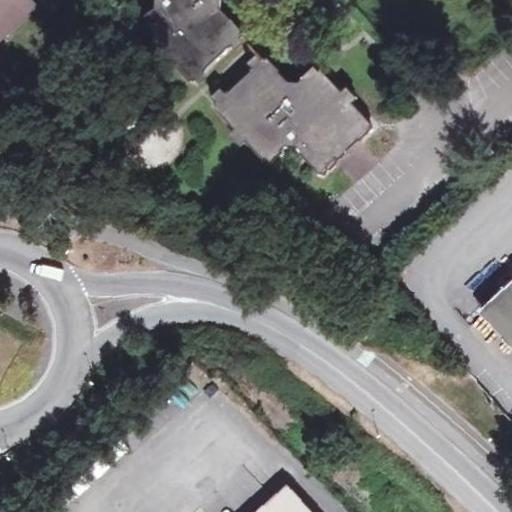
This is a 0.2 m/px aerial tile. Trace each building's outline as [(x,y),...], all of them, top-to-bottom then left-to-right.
[(0,0),(0,40),(38,6),(32,0),(0,0)] [(154,0),(154,9),(137,25),(193,85),(245,37),(223,13),(221,0),(154,0)] [(0,47),(42,10),(38,6),(0,40),(0,47)] [(297,150),(322,178),(374,130),(316,67),(297,83),(287,83),(265,59),(213,107),(269,167),(289,149),(297,150)] [(511,347),(511,274),(476,307),(511,347)] [(217,401),(208,391),(186,412),(195,421),(217,401)] [(309,511),(280,480),(243,511),(309,511)]
